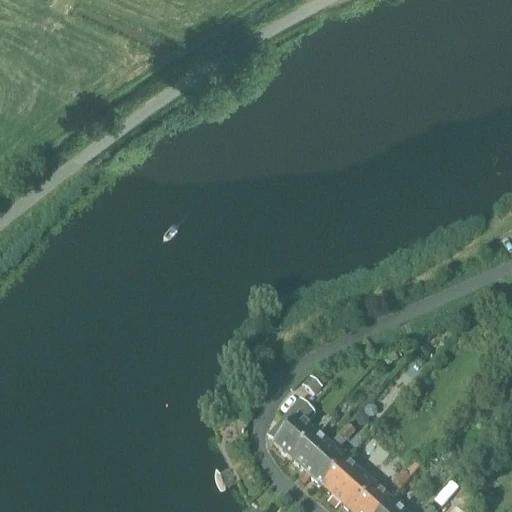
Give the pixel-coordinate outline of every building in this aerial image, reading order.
[(322,390),(309,379),(302,388),(314,398),(322,390)] [(314,414),(300,402),(267,440),(274,446),(272,447),(290,463),(314,434),(304,425),(314,414)] [(327,419),(314,434),(318,437),(331,422),(327,419)] [(344,445),(345,445),(355,434),(347,428),(337,439),(344,445)] [(318,437),(314,434),(290,463),(305,476),(299,483),(330,448),(329,448),(318,437)] [(330,448),(299,483),(304,488),(310,481),(321,490),(345,462),(336,454),(344,445),(337,439),(329,448),(330,448)] [(382,511),(391,502),(346,462),(321,490),(331,499),(327,505),(335,511),(339,506),(345,511),(382,511)] [(410,480),(402,473),(390,486),(399,493),(410,480)] [(429,511),(401,511),(391,502),(382,511),(431,511),(430,511),(429,511)]
